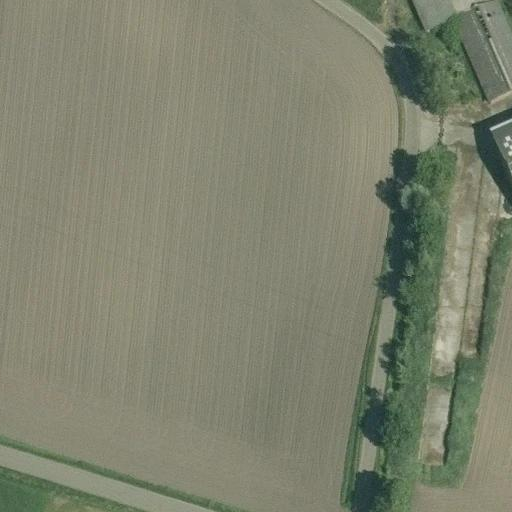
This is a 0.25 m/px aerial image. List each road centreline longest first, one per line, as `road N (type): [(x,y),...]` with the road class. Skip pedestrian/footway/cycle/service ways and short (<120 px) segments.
road 1 (unclassified): [(360,511),(417,124),(405,68),(324,0)]
road 2 (unclassified): [(177,511),(0,456)]
